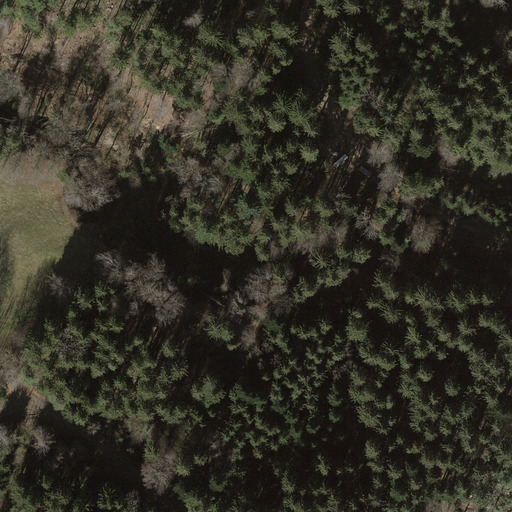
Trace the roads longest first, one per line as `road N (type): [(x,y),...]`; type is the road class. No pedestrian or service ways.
road 1 (track): [(311,0),(308,55),(320,87),(365,155),(422,207)]
road 2 (track): [(175,511),(81,428),(49,410),(23,402),(0,414)]
